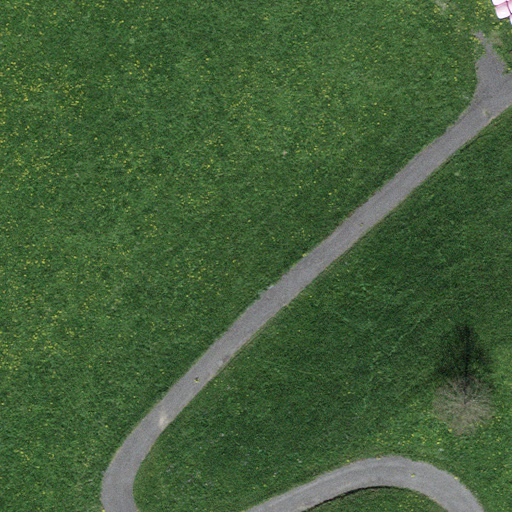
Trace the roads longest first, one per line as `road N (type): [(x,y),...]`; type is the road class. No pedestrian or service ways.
road 1 (track): [(471,42),(419,144),(117,404),(74,484),(76,511)]
road 2 (track): [(233,511),(326,468),(415,471),(441,511)]
